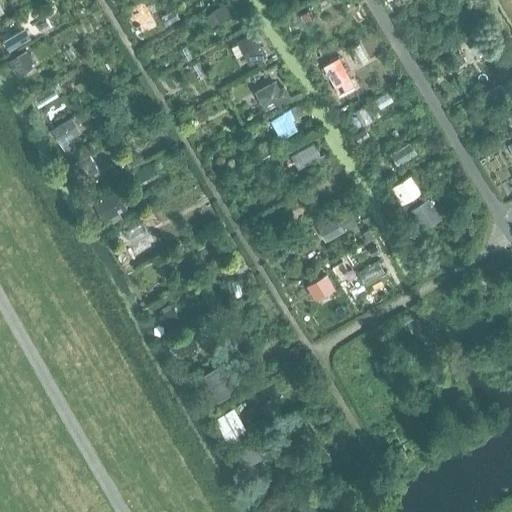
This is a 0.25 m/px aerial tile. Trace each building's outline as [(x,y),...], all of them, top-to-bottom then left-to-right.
[(231,0),(228,0),(213,9),(220,21),(238,11),(231,0)] [(324,31),(313,10),(296,19),(307,40),(324,31)] [(228,36),(245,26),(242,19),(224,29),(228,36)] [(38,40),(57,29),(52,20),(32,30),(38,40)] [(24,28),(2,42),(6,49),(29,36),(24,28)] [(254,31),(237,40),(250,65),(267,56),(254,31)] [(484,37),(471,46),(478,56),(491,47),(484,37)] [(360,44),(349,50),(357,66),(369,60),(360,44)] [(28,48),(9,59),(18,74),(37,64),(28,48)] [(77,59),(73,49),(64,53),(68,63),(77,59)] [(339,56),(324,65),(340,93),(354,84),(339,56)] [(272,80),(266,70),(251,78),(256,88),(272,80)] [(276,78),(255,90),(266,109),(291,95),(285,84),(281,87),(276,78)] [(508,95),(501,82),(486,91),(493,103),(508,95)] [(52,84),(32,95),(40,108),(60,97),(52,84)] [(299,102),(271,119),(282,138),(287,135),(298,128),(293,119),(305,112),(299,102)] [(71,115),(52,128),(66,150),(75,144),(71,138),(82,131),(71,115)] [(314,141),(291,154),(299,167),(319,156),(324,165),(331,161),(326,152),(321,154),(314,141)] [(411,145),(392,156),(398,167),(418,155),(411,145)] [(277,158),(271,147),(257,154),(263,166),(277,158)] [(90,153),(73,163),(83,179),(99,169),(90,153)] [(164,184),(154,164),(136,173),(146,193),(164,184)] [(304,195),(311,207),(315,205),(315,206),(344,188),(341,182),(345,180),(340,171),(332,176),(332,178),(308,192),(308,193),(304,195)] [(411,174),(391,186),(402,203),(422,192),(411,174)] [(284,189),(279,180),(269,185),(274,195),(284,189)] [(117,188),(95,201),(105,219),(105,218),(120,210),(128,206),(117,188)] [(429,196),(411,208),(424,228),(442,217),(429,196)] [(350,210),(319,227),(326,240),(353,226),(356,232),(360,230),(357,225),(357,223),(350,210)] [(145,239),(134,245),(141,258),(162,247),(160,243),(173,236),(168,227),(155,234),(157,238),(147,244),(145,239)] [(370,227),(363,231),(368,240),(375,236),(370,227)] [(376,245),(369,249),(372,255),(380,251),(376,245)] [(295,255),(291,246),(281,250),(286,259),(288,259),(295,255)] [(379,259),(358,271),(365,284),(386,273),(379,259)] [(333,267),(339,277),(349,271),(343,261),(333,267)] [(165,283),(155,264),(132,276),(142,295),(165,283)] [(180,287),(201,276),(195,265),(175,276),(180,287)] [(333,285),(327,274),(308,284),(314,295),(333,285)] [(164,312),(159,315),(167,330),(183,322),(175,306),(173,308),(170,303),(162,308),(164,312)] [(416,317),(407,322),(412,331),(413,330),(415,333),(418,331),(416,329),(421,326),(416,317)] [(191,331),(169,343),(174,351),(178,349),(181,355),(199,346),(191,331)] [(220,364),(197,375),(212,403),(234,391),(220,364)] [(234,407),(215,418),(227,437),(222,440),(228,449),(251,436),(234,407)] [(463,418),(443,429),(452,446),(472,434),(468,426),(472,424),(468,417),(464,419),(463,418)] [(253,440),(229,453),(231,458),(234,456),(236,459),(239,458),(243,466),(262,457),(253,440)]
